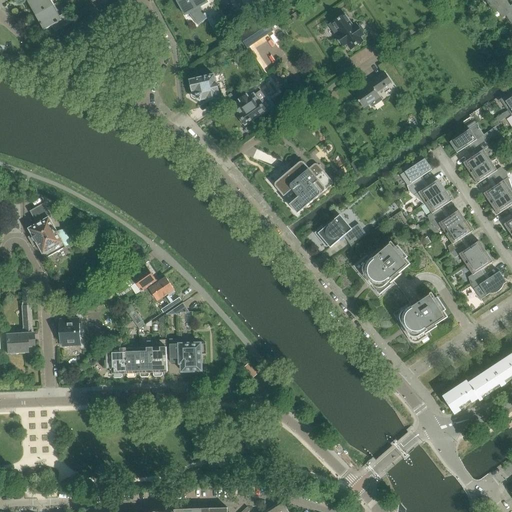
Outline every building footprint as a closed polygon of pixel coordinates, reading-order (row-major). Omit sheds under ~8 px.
[(29,1),(32,6),(31,6),(31,7),(32,7),(34,10),(33,11),(36,15),(37,15),(53,6),(50,0),(29,0),(28,1),(29,1)] [(206,0),(180,0),(177,2),(184,14),(188,12),(198,25),(207,19),(207,18),(200,5),(207,1),(206,0)] [(498,0),(490,6),(493,11),(496,9),(499,14),(510,6),(506,0),(498,0)] [(511,5),(510,6),(499,14),(502,18),(506,16),(509,21),(511,18),(511,5)] [(43,26),(45,29),(44,30),(56,24),(59,29),(71,23),(65,14),(60,17),(53,6),(37,15),(42,24),(41,24),(42,26),(43,26)] [(222,11),(213,16),(222,32),(231,28),(222,11)] [(360,37),(363,35),(356,25),(353,27),(345,15),(333,23),(340,34),(337,36),(344,46),(347,44),(351,49),(363,41),(360,37)] [(240,36),(248,48),(273,31),(265,19),(240,36)] [(193,91),(191,94),(192,98),(195,99),(198,99),(201,100),(207,99),(208,101),(220,98),(218,91),(218,90),(217,84),(216,84),(214,75),(191,81),(193,91)] [(375,89),(385,82),(381,76),(366,87),(367,88),(355,96),(363,108),(380,96),(375,89)] [(241,114),(239,115),(240,117),(239,118),(243,124),(245,123),(246,124),(250,122),(252,121),(252,120),(266,110),(261,102),(266,99),(261,90),(249,99),(247,96),(240,100),(242,103),(236,107),(241,114)] [(511,91),(500,99),(508,111),(502,115),(504,119),(510,115),(509,113),(511,110),(511,91)] [(453,140),(450,143),(457,153),(469,145),(472,150),(486,141),(484,135),(481,131),(478,127),(477,125),(470,129),(467,131),(466,131),(464,131),(463,131),(462,132),(461,132),(460,132),(459,133),(458,133),(458,134),(456,135),(456,136),(455,137),(454,137),(454,139),(453,140)] [(495,127),(492,129),(492,130),(484,135),(486,141),(499,133),(495,127)] [(472,150),(476,155),(463,163),(470,174),(490,160),(484,150),(488,148),(488,147),(486,141),(472,150)] [(408,170),(401,175),(401,176),(402,175),(408,184),(407,185),(408,186),(410,192),(423,183),(420,178),(432,170),(425,159),(422,161),(421,161),(419,161),(417,161),(416,162),(415,162),(414,163),(413,163),(412,164),(411,165),(410,166),(409,168),(408,169),(408,170)] [(358,160),(351,164),(357,174),(364,170),(358,160)] [(490,160),(470,174),(477,184),(489,176),(493,181),(506,172),(502,168),(501,167),(497,170),(490,160)] [(276,170),(267,177),(276,187),(290,204),(290,205),(294,210),(298,214),(304,209),(331,186),(332,185),(332,184),(333,184),(333,183),(333,182),(332,181),(332,180),(319,165),(318,165),(318,164),(317,164),(316,164),(315,164),(314,164),(314,165),(313,165),(309,169),(304,163),(304,162),(303,162),(302,162),(301,162),(300,162),(299,162),(299,163),(293,168),(290,170),(284,163),(276,170)] [(493,181),(496,186),(484,194),(491,204),(511,191),(504,181),(509,178),(508,178),(506,172),(493,181)] [(423,183),(410,192),(414,196),(415,196),(419,193),(425,203),(445,190),(438,180),(426,188),(423,183)] [(425,203),(432,213),(428,216),(430,222),(443,214),(440,209),(452,201),(445,190),(425,203)] [(511,192),(511,191),(491,204),(498,215),(510,207),(511,209),(511,192)] [(32,235),(28,237),(34,247),(38,245),(46,258),(72,244),(64,229),(58,231),(50,218),(52,217),(44,203),(30,211),(37,224),(34,226),(33,226),(32,225),(29,227),(29,228),(30,229),(29,229),(32,235)] [(443,214),(430,222),(435,227),(439,224),(446,234),(466,221),(459,210),(447,218),(443,214)] [(322,227),(315,233),(322,242),(324,241),(329,246),(330,248),(344,236),(345,238),(346,238),(351,245),(350,245),(351,246),(366,235),(359,224),(352,229),(340,215),(324,229),(322,227)] [(452,244),(448,247),(450,253),(464,244),(461,239),(473,231),(466,221),(446,234),(452,244)] [(464,244),(450,253),(455,257),(455,258),(460,255),(466,265),(486,251),(479,241),(467,249),(464,244)] [(405,269),(410,264),(406,259),(408,257),(398,246),(396,247),(391,242),(381,251),(379,249),(369,258),(369,259),(369,258),(370,260),(365,264),(361,261),(354,267),(365,279),(369,275),(374,279),(370,284),(379,295),(386,289),(384,287),(389,282),(390,283),(391,284),(401,275),(400,273),(405,269)] [(473,275),(468,277),(469,278),(471,284),(484,275),(481,270),(493,262),(486,251),(466,265),(473,275)] [(138,266),(123,276),(127,281),(129,280),(132,285),(136,283),(142,291),(141,292),(142,294),(149,289),(155,285),(153,283),(157,281),(155,278),(147,267),(141,271),(138,266)] [(484,275),(471,284),(475,288),(476,288),(480,286),(487,296),(490,294),(491,294),(492,294),(493,294),(495,293),(496,293),(497,293),(497,292),(499,291),(500,290),(501,290),(501,289),(502,288),(503,287),(503,286),(504,285),(507,283),(500,272),(487,280),(484,275)] [(175,292),(174,290),(175,290),(166,277),(161,281),(159,279),(157,281),(153,283),(155,285),(149,289),(158,301),(164,297),(168,294),(169,294),(170,296),(175,292)] [(29,288),(22,288),(22,303),(30,303),(29,288)] [(408,306),(409,308),(403,312),(401,309),(394,314),(401,326),(406,323),(410,329),(405,332),(410,340),(411,341),(412,342),(413,342),(414,343),(415,343),(416,343),(417,343),(418,343),(419,342),(421,341),(419,336),(425,332),(426,334),(437,327),(436,325),(448,317),(444,311),(446,310),(438,297),(436,299),(432,293),(420,300),(419,299),(407,306),(408,307),(408,306)] [(183,303),(166,314),(167,315),(181,315),(181,313),(189,312),(183,303)] [(30,305),(22,306),(23,334),(6,335),(7,353),(9,353),(10,355),(14,354),(16,353),(27,352),(27,347),(33,346),(33,333),(32,333),(31,319),(32,319),(31,319),(30,305)] [(144,323),(136,311),(136,312),(136,313),(136,314),(136,315),(135,315),(135,316),(134,316),(133,316),(133,317),(132,317),(131,317),(131,316),(130,316),(129,315),(131,317),(138,327),(144,323)] [(61,320),(61,323),(60,323),(61,343),(62,343),(62,346),(81,345),(80,319),(61,320)] [(206,354),(206,344),(201,344),(193,344),(193,339),(170,340),(171,363),(180,363),(180,364),(182,364),(182,372),(202,371),(201,354),(206,354)] [(160,347),(153,348),(154,373),(154,375),(155,377),(161,376),(163,375),(162,372),(167,372),(168,372),(167,347),(167,341),(166,340),(160,341),(160,347)] [(147,348),(140,348),(141,373),(141,376),(142,377),(148,377),(149,376),(149,373),(154,373),(153,348),(153,341),(147,341),(147,348)] [(136,376),(136,373),(141,373),(140,348),(126,349),(127,374),(128,376),(129,378),(135,377),(136,376)] [(122,374),(127,374),(126,349),(112,349),(107,353),(104,357),(104,366),(107,369),(113,369),(113,374),(114,374),(114,377),(115,378),(121,378),(122,377),(122,374)] [(511,354),(492,368),(504,385),(511,379),(511,377),(511,375),(511,354)] [(258,374),(249,364),(243,369),(252,379),(258,374)] [(504,385),(492,368),(469,383),(478,398),(480,401),(489,394),(488,392),(493,388),(495,391),(504,385)] [(478,398),(469,383),(467,381),(443,397),(453,412),(461,410),(464,408),(462,405),(468,402),(469,404),(478,398)] [(288,511),(283,503),(276,507),(275,507),(275,508),(268,511),(288,511)]
